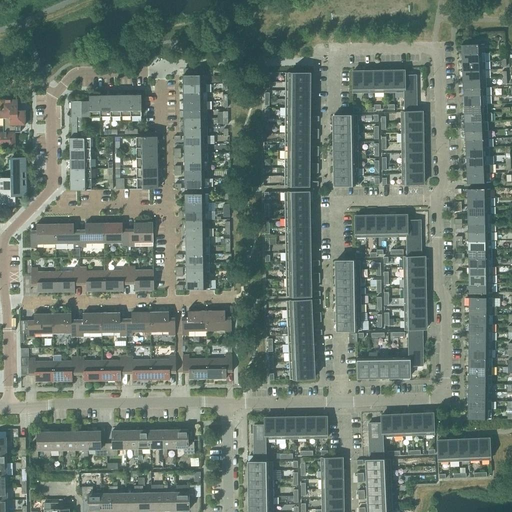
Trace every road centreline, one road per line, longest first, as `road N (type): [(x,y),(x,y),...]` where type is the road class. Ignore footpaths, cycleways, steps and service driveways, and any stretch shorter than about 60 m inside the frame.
road 1 (residential): [(342,401),(436,398),(444,389),(436,200)]
road 2 (residential): [(436,200),(437,48),(345,50)]
road 3 (residential): [(8,408),(226,404)]
road 4 (residential): [(47,196),(51,98),(84,70),(160,68)]
road 5 (residential): [(8,300),(170,297)]
road 6 (residential): [(337,250),(336,202),(436,200)]
road 7 (residential): [(168,208),(160,68)]
road 8 (residential): [(47,196),(69,210),(168,208)]
